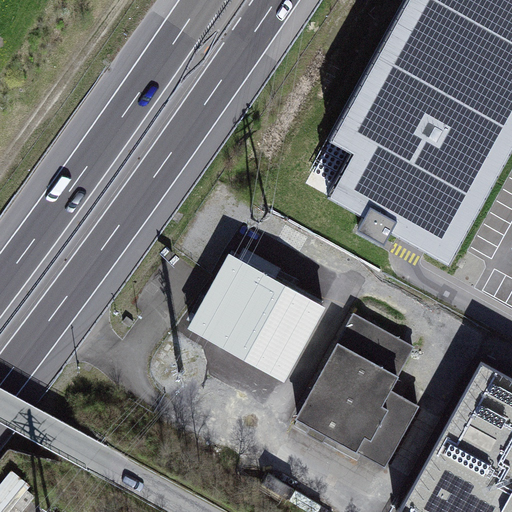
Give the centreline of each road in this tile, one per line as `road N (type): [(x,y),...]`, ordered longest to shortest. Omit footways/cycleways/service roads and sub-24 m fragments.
road 1 (motorway): [(0,396),(215,113),(288,0)]
road 2 (motorway): [(202,0),(0,284)]
